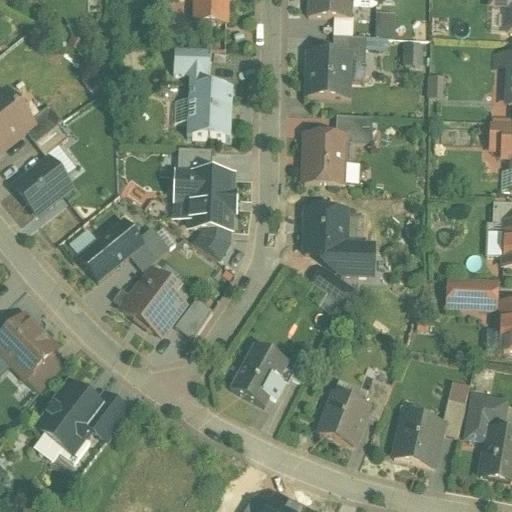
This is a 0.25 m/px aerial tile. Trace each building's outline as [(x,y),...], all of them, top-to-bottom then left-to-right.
[(168,0),(168,2),(196,3),(196,27),(227,28),(227,4),(234,4),(234,0),(168,0)] [(351,0),(309,0),(308,22),(350,23),(351,0)] [(511,0),(492,0),(492,9),(511,10),(510,37),(511,36),(511,0)] [(511,10),(492,9),(491,36),(510,37),(511,10)] [(421,34),(402,34),(402,60),(420,61),(421,34)] [(367,43),(334,42),(333,59),(350,60),(350,69),(366,70),(367,43)] [(211,56),(175,54),(174,81),(210,82),(211,56)] [(333,59),(309,58),(307,101),(348,103),(350,69),(350,60),(333,59)] [(234,93),(189,91),(189,106),(176,105),(175,128),(188,128),(187,143),(231,145),(234,93)] [(8,96),(0,101),(0,147),(13,137),(17,142),(25,136),(34,129),(31,126),(8,96)] [(50,110),(31,126),(34,129),(25,136),(34,149),(58,130),(63,126),(50,110)] [(373,123),(337,122),(336,137),(351,137),(351,149),(372,150),(373,123)] [(511,129),(492,129),(491,155),(504,156),(505,150),(511,150),(511,129)] [(58,130),(34,149),(45,162),(68,144),(58,130)] [(345,142),(306,140),(304,188),(343,190),(345,142)] [(213,156),(179,154),(178,180),(193,181),(193,180),(212,181),(213,156)] [(49,165),(15,192),(37,220),(71,193),(49,165)] [(511,176),(503,176),(502,196),(511,196),(511,195),(511,176)] [(212,181),(193,180),(193,181),(191,235),(230,236),(232,182),(212,181)] [(511,209),(494,209),(493,229),(505,230),(505,229),(511,229),(511,209)] [(346,217),(307,215),(305,259),(344,261),(346,217)] [(124,226),(78,264),(98,289),(130,263),(145,251),(139,244),(124,226)] [(152,233),(139,244),(145,251),(130,263),(142,278),(170,255),(152,233)] [(353,295),(323,274),(313,290),(342,310),(353,295)] [(158,280),(148,294),(141,289),(131,302),(122,295),(113,306),(123,313),(122,315),(152,338),(153,336),(161,342),(185,312),(172,302),(177,295),(158,280)] [(497,289),(461,287),(460,314),(496,316),(497,289)] [(197,304),(175,333),(192,346),(212,316),(197,304)] [(511,310),(502,310),(501,337),(487,336),(487,356),(511,357),(511,310)] [(362,328),(345,319),(341,328),(348,331),(358,336),(362,328)] [(25,321),(0,345),(0,346),(16,363),(9,369),(26,386),(58,354),(57,354),(25,322),(26,322),(25,321)] [(348,331),(330,365),(324,362),(316,378),(333,385),(340,370),(358,336),(348,331)] [(255,349),(231,395),(264,413),(270,403),(275,405),(284,389),(279,386),(289,368),(255,349)] [(302,356),(289,383),(304,391),(317,364),(302,356)] [(392,392),(373,385),(368,398),(363,410),(369,412),(366,420),(379,425),(392,392)] [(368,398),(339,387),(319,438),(354,451),(366,420),(369,412),(363,410),(368,398)] [(98,409),(70,388),(36,432),(65,454),(73,460),(85,444),(92,435),(107,416),(98,409)] [(107,416),(92,435),(107,447),(129,418),(105,400),(98,409),(107,416)] [(506,409),(474,403),(467,444),(469,445),(472,427),(502,432),(506,409)] [(466,409),(448,405),(442,430),(443,430),(441,440),(458,444),(466,409)] [(442,430),(404,421),(394,464),(433,473),(441,440),(443,430),(442,430)] [(511,439),(489,435),(481,482),(511,486),(511,439)] [(85,444),(73,460),(65,454),(61,459),(74,469),(90,448),(85,444)] [(0,466),(0,486),(9,481),(0,466)] [(271,511),(272,511),(254,502),(248,511),(271,511)] [(293,511),(292,511),(277,504),(278,503),(276,502),(272,511),(271,511),(295,511),(294,511),(293,511)]
